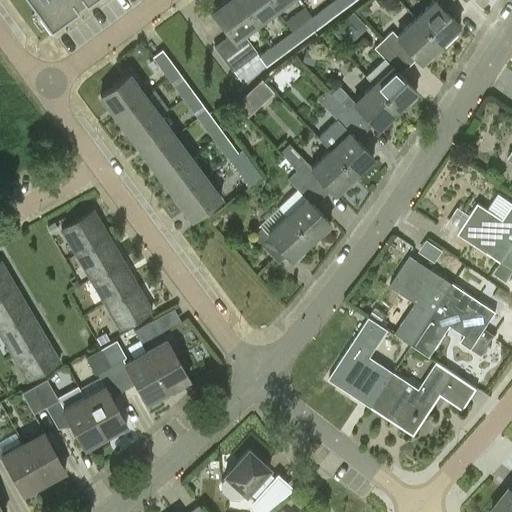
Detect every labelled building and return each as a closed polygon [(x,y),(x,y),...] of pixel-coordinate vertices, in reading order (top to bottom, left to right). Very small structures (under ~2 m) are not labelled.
[(29,0),(49,27),(86,0),(29,0)] [(254,26),(235,0),(229,0),(213,13),(229,35),(214,46),(242,84),(278,58),(270,47),(259,56),(256,53),(257,52),(244,34),(254,26)] [(275,11),(266,0),(235,0),(254,26),(275,11)] [(289,0),(266,0),(275,11),(289,0)] [(333,0),(332,2),(339,12),(355,0),(333,0)] [(444,0),(434,0),(435,1),(416,19),(441,44),(442,43),(446,46),(457,35),(454,32),(460,26),(440,5),(444,0)] [(332,2),(311,17),(319,27),(339,12),(332,2)] [(343,24),(355,37),(368,25),(356,12),(343,24)] [(311,17),(291,32),(298,42),(319,27),(311,17)] [(392,32),(383,41),(405,63),(413,54),(421,63),(441,44),(416,19),(397,37),(392,32)] [(291,32),(270,47),(278,58),(298,42),(291,32)] [(405,63),(383,41),(375,49),(392,67),(374,85),(398,110),(417,92),(396,71),(405,63)] [(166,77),(177,70),(162,50),(152,58),(166,77)] [(177,70),(166,77),(180,96),(190,88),(177,70)] [(115,116),(144,95),(129,75),(101,96),(115,116)] [(251,111),(274,93),(264,80),(240,99),(251,111)] [(354,103),(349,98),(339,86),(330,95),(340,106),(361,127),(370,119),(379,129),(398,110),(374,85),(354,103)] [(204,108),(190,88),(180,96),(194,115),(204,108)] [(144,96),(144,95),(115,116),(131,136),(159,115),(168,109),(153,89),(144,96)] [(332,114),(336,119),(316,137),(329,151),(330,150),(354,175),(373,157),(352,136),(361,127),(340,106),(332,114)] [(219,127),(204,108),(194,115),(208,134),(219,127)] [(174,136),(159,115),(131,136),(146,157),(174,136)] [(219,127),(208,134),(222,154),(233,146),(219,127)] [(189,156),(174,136),(146,157),(161,177),(189,156)] [(311,169),(305,163),(287,144),(280,151),(283,154),(282,155),(296,171),(318,194),(327,186),(335,194),(354,175),(330,150),(329,151),(311,169)] [(233,146),(222,154),(237,174),(247,166),(233,146)] [(189,156),(161,177),(176,198),(204,177),(189,156)] [(318,194),(296,171),(288,179),(306,198),(287,216),(312,241),(331,223),(310,202),(318,194)] [(204,177),(176,198),(192,219),(220,198),(204,177)] [(511,208),(504,221),(488,211),(477,204),(458,234),(500,262),(511,244),(511,208)] [(76,253),(107,235),(93,210),(62,229),(76,253)] [(312,241),(287,216),(268,234),(263,228),(253,237),(275,260),(284,251),(293,260),(312,241)] [(122,260),(107,235),(76,253),(91,278),(122,260)] [(438,260),(445,247),(428,238),(422,251),(438,260)] [(511,244),(500,262),(493,273),(507,282),(511,272),(511,244)] [(411,345),(452,283),(410,255),(390,285),(416,302),(395,334),(411,345)] [(122,260),(91,278),(106,303),(137,285),(122,260)] [(0,294),(15,286),(1,263),(0,263),(0,294)] [(495,311),(452,283),(411,345),(429,356),(450,324),(465,334),(460,341),(471,348),(495,311)] [(137,285),(106,303),(121,329),(152,311),(137,285)] [(15,286),(0,294),(0,328),(30,311),(15,286)] [(30,311),(0,328),(0,333),(13,355),(45,336),(30,311)] [(371,407),(392,376),(367,360),(387,329),(369,317),(329,379),(371,407)] [(162,332),(155,319),(134,330),(141,343),(162,332)] [(60,361),(45,336),(13,355),(28,380),(60,361)] [(147,350),(170,391),(190,379),(167,339),(147,350)] [(116,340),(101,348),(124,390),(137,383),(148,403),(170,391),(147,350),(125,363),(123,359),(125,357),(116,340)] [(394,373),(392,376),(371,407),(414,436),(441,395),(463,410),(477,388),(437,362),(419,389),(394,373)] [(45,379),(33,386),(45,407),(58,400),(56,398),(45,379)] [(33,386),(21,393),(33,414),(45,407),(33,386)] [(106,386),(85,398),(103,432),(107,438),(128,426),(112,397),(106,386)] [(85,398),(63,410),(67,417),(68,419),(72,425),(82,444),(103,432),(85,398)] [(23,444),(46,484),(67,472),(44,432),(23,444)] [(46,484),(23,444),(2,456),(25,496),(46,484)] [(224,476),(225,477),(220,484),(221,491),(230,499),(239,500),(244,494),(245,495),(248,492),(256,499),(251,503),(256,511),(261,511),(285,493),(282,490),(287,484),(277,474),(273,478),(266,472),(269,469),(247,450),(235,463),(232,463),(228,468),(228,471),(224,476)] [(511,511),(511,490),(510,489),(491,511),(511,511)]
